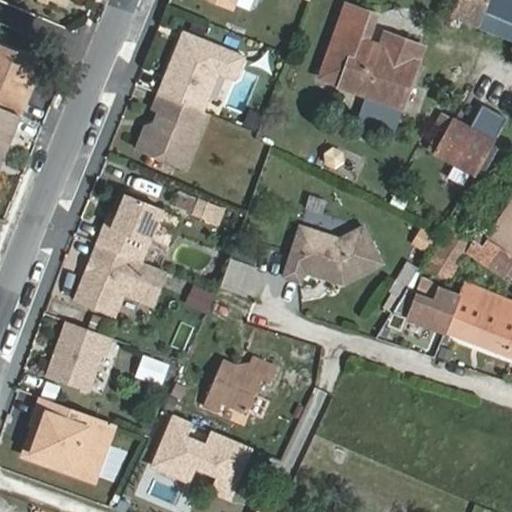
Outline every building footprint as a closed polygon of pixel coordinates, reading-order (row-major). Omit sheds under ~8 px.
[(210,0),(232,9),(235,0),(210,0)] [(511,0),(458,0),(452,16),(511,40),(511,0)] [(384,33),(380,45),(368,41),(376,17),(347,6),(321,77),(340,85),(339,87),(403,110),(423,48),(384,33)] [(184,34),(159,94),(203,111),(222,65),(234,70),(239,68),(244,54),(242,49),(190,28),(187,35),(184,34)] [(0,108),(20,116),(28,96),(25,89),(29,80),(36,76),(43,61),(0,43),(0,108)] [(203,111),(159,94),(153,110),(159,112),(154,125),(145,128),(137,149),(186,170),(209,114),(203,111)] [(0,165),(20,116),(0,108),(0,165)] [(440,129),(429,148),(437,152),(436,154),(474,175),(492,142),(441,116),(435,127),(440,129)] [(250,117),(246,125),(254,129),(257,120),(250,117)] [(105,226),(98,244),(141,262),(162,210),(126,195),(117,216),(112,229),(105,226)] [(214,224),(220,210),(197,201),(192,215),(214,224)] [(511,203),(488,239),(480,234),(468,253),(503,277),(506,273),(511,276),(511,203)] [(110,213),(105,226),(112,229),(117,216),(110,213)] [(418,227),(410,245),(427,253),(435,236),(418,227)] [(297,229),(281,280),(297,285),(301,274),(317,278),(321,276),(332,279),(334,283),(342,285),(381,264),(360,228),(336,241),(297,229)] [(450,229),(425,269),(447,282),(472,242),(450,229)] [(141,262),(98,244),(75,302),(113,317),(123,292),(151,304),(165,271),(141,262)] [(229,260),(220,287),(245,296),(255,269),(229,260)] [(422,277),(416,294),(433,300),(437,288),(438,286),(422,277)] [(511,301),(464,282),(459,297),(511,317),(511,301)] [(216,295),(195,285),(187,303),(207,313),(216,295)] [(511,317),(459,297),(437,288),(433,300),(416,294),(415,297),(408,319),(511,358),(511,317)] [(415,297),(404,293),(392,313),(408,319),(415,297)] [(109,337),(71,323),(65,337),(63,336),(49,375),(87,389),(100,353),(103,354),(109,337)] [(145,356),(138,376),(162,385),(169,365),(145,356)] [(203,406),(218,412),(221,404),(247,413),(262,379),(271,383),(277,368),(252,358),(246,371),(223,360),(203,406)] [(107,422),(41,398),(31,426),(40,429),(35,443),(28,441),(23,455),(77,474),(88,446),(97,450),(107,422)] [(114,424),(107,422),(97,450),(88,446),(77,474),(94,480),(114,424)] [(230,511),(257,511),(259,510),(239,501),(223,494),(218,506),(230,511)]
